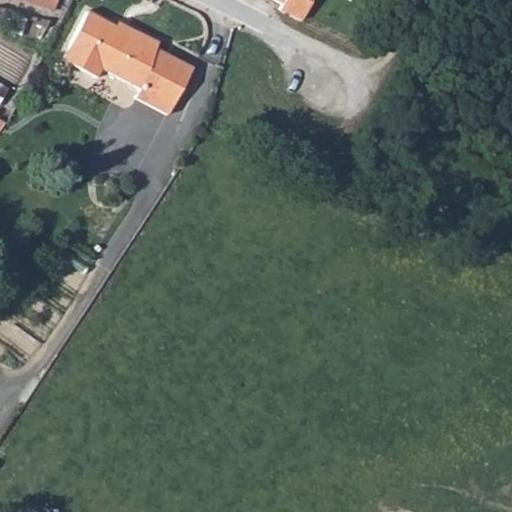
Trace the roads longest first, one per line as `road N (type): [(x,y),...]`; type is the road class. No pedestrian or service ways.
road 1 (residential): [(220,2),(216,53),(190,121),(0,411)]
road 2 (track): [(313,49),(348,66),(388,64),(424,0)]
